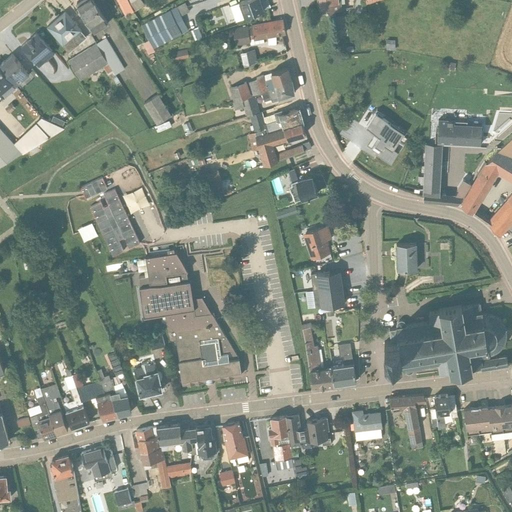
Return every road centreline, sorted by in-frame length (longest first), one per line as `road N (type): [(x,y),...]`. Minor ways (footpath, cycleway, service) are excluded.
road 1 (residential): [(381,392),(145,420),(0,453)]
road 2 (residential): [(377,193),(328,150),(287,0)]
road 3 (residential): [(377,193),(381,392)]
road 4 (residential): [(511,278),(464,216),(377,193)]
road 5 (residential): [(511,375),(381,392)]
